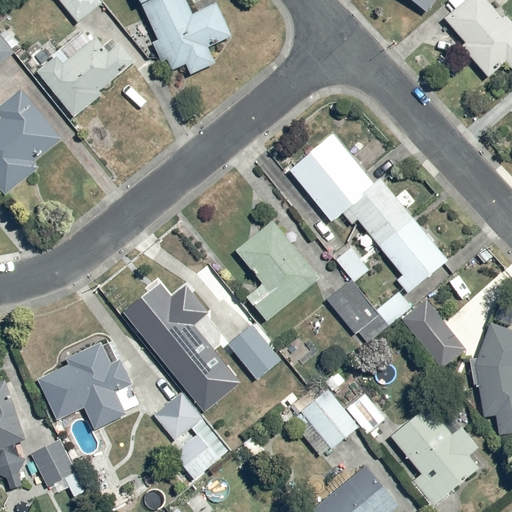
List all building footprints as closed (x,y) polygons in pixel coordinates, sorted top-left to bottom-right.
[(100,3),(97,0),(61,0),(78,21),(100,3)] [(211,47),(234,37),(219,5),(194,16),(187,0),(141,0),(161,41),(156,44),(163,63),(170,61),(174,72),(187,65),(193,75),(218,65),(211,47)] [(416,0),(430,10),(437,0),(416,0)] [(469,43),(464,48),(491,79),(508,66),(511,69),(511,20),(509,17),(505,20),(489,0),(471,0),(448,21),(469,43)] [(0,36),(0,66),(15,54),(0,36)] [(57,57),(39,72),(76,118),(105,96),(101,91),(138,62),(122,45),(111,52),(97,39),(63,65),(57,57)] [(64,140),(23,91),(0,109),(0,111),(6,118),(0,123),(0,187),(7,196),(43,169),(37,162),(64,140)] [(384,179),(375,185),(336,136),(293,171),(333,222),(343,214),(353,224),(358,220),(403,276),(396,282),(409,294),(452,260),(384,179)] [(322,279),(275,222),(237,250),(264,285),(249,299),(269,324),(322,279)] [(350,280),(355,285),(372,271),(351,246),(334,260),(350,280)] [(382,316),(376,311),(355,285),(350,280),(325,300),(356,337),(382,316)] [(206,319),(211,315),(189,288),(137,328),(191,395),(229,366),(211,344),(220,336),(206,319)] [(376,311),(382,316),(390,326),(413,307),(400,291),(376,311)] [(511,330),(493,324),(482,361),(472,361),(481,419),(497,417),(501,436),(511,434),(511,330)] [(284,359),(282,361),(253,325),(229,345),(257,380),(273,368),(298,398),(309,389),(284,359)] [(105,348),(102,343),(67,360),(70,365),(40,380),(61,422),(86,410),(97,431),(130,415),(127,412),(140,406),(112,344),(105,348)] [(0,473),(4,476),(10,492),(25,488),(21,476),(27,460),(20,457),(17,448),(31,443),(7,382),(0,384),(0,473)] [(292,421),(322,458),(359,428),(368,439),(388,423),(364,393),(346,408),(331,389),(292,421)] [(225,455),(226,453),(181,393),(155,413),(181,448),(175,453),(195,478),(225,455)] [(436,508),(482,469),(472,457),(483,450),(453,414),(442,421),(431,408),(394,437),(424,475),(414,482),(436,508)] [(74,477),(56,442),(31,455),(49,490),(74,477)] [(397,511),(403,508),(370,466),(309,511),(397,511)]
